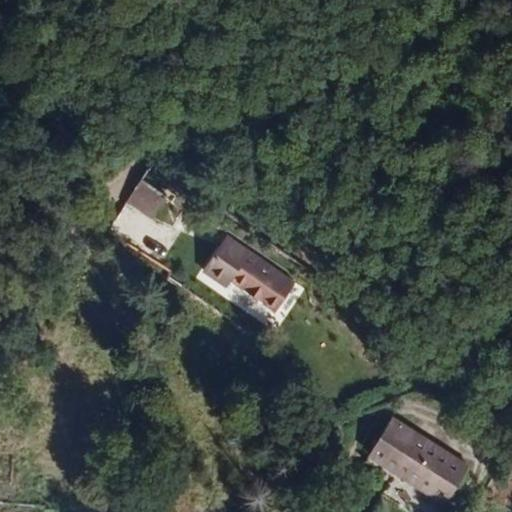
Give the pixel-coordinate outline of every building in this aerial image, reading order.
[(152,219),(167,197),(142,180),(127,201),(152,219)] [(289,280),(227,238),(206,269),(230,286),(234,280),(271,306),(289,280)] [(441,511),(470,470),(451,457),(447,464),(416,444),(421,438),(392,419),(370,453),(384,462),(396,470),(399,475),(402,479),(406,483),(410,486),(415,489),(420,490),(426,491),(428,491),(440,511),(441,511)] [(451,457),(421,438),(416,444),(447,464),(451,457)] [(0,483),(12,484),(15,452),(0,451),(0,483)] [(384,462),(370,453),(364,461),(378,470),(384,462)]
